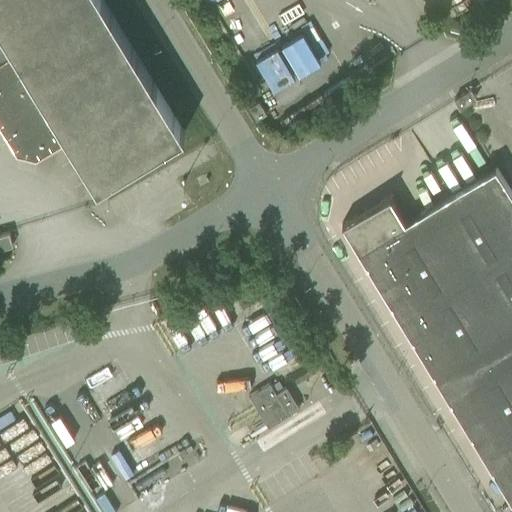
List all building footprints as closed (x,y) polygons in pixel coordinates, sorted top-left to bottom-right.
[(0,0),(0,120),(15,144),(17,148),(22,149),(21,155),(30,157),(32,151),(37,152),(66,134),(98,185),(185,132),(104,0),(0,0)] [(476,97),(471,89),(471,88),(455,98),(460,107),(476,97)] [(260,100),(249,107),(257,120),(267,113),(260,100)] [(405,220),(391,196),(390,194),(343,223),(511,499),(511,191),(496,165),(405,220)] [(0,248),(13,245),(9,232),(0,234),(0,248)] [(267,424),(298,405),(286,384),(274,391),(268,381),(248,394),(267,424)]
